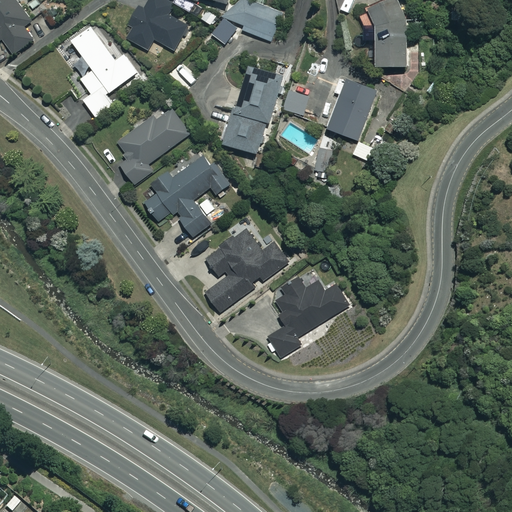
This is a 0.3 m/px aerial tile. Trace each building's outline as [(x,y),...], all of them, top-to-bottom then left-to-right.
[(32,20),(16,0),(0,0),(0,40),(2,39),(14,55),(34,40),(24,26),(32,20)] [(65,15),(54,0),(42,9),(53,24),(65,15)] [(176,6),(167,0),(150,0),(145,8),(141,5),(131,22),(134,24),(126,36),(148,49),(155,38),(175,50),(189,27),(170,15),(176,6)] [(188,0),(175,0),(174,2),(191,12),(196,4),(188,0)] [(282,14),(246,0),(243,0),(225,16),(247,24),(245,29),(272,40),(282,14)] [(407,22),(398,0),(386,0),(368,7),(375,23),(376,65),(408,65),(407,22)] [(236,26),(224,18),(218,28),(230,36),(236,26)] [(116,61),(92,26),(73,40),(84,57),(75,63),(84,76),(81,78),(93,93),(84,99),(97,116),(113,104),(106,95),(137,72),(124,55),(116,61)] [(235,112),(269,123),(284,76),(250,65),(235,112)] [(380,90),(348,78),(329,128),(361,140),(380,90)] [(310,96),(290,90),(285,108),(304,114),(310,96)] [(191,133),(173,109),(158,119),(155,115),(117,142),(129,158),(121,164),(135,183),(153,170),(149,164),(191,133)] [(269,123),(235,112),(224,143),(258,154),(269,123)] [(369,147),(360,142),(353,154),(363,159),(369,147)] [(217,169),(206,153),(173,177),(169,171),(151,184),(158,193),(146,202),(159,221),(171,212),(173,214),(176,212),(194,236),(212,222),(195,199),(212,187),(217,194),(233,183),(221,167),(217,169)] [(339,189),(332,194),(340,206),(347,201),(339,189)] [(234,191),(223,201),(233,211),(244,201),(234,191)] [(264,251),(247,228),(206,257),(223,280),(206,292),(221,312),(256,286),(253,282),(261,276),(264,281),(290,261),(276,242),(264,251)] [(306,288),(300,277),(283,287),(287,292),(276,299),(284,312),(280,314),(286,324),(269,334),(282,357),(302,345),(298,338),(350,306),(337,284),(325,292),(319,281),(306,288)] [(14,495),(6,506),(12,511),(15,511),(23,502),(14,495)]
